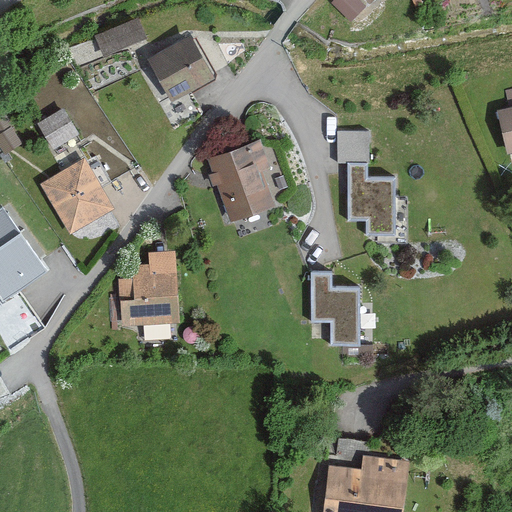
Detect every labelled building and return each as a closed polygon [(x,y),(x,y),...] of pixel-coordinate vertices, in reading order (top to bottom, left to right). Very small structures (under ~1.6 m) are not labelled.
[(361,7),(352,0),(333,0),(329,5),(347,22),(361,7)] [(142,39),(135,21),(94,37),(102,56),(142,39)] [(209,78),(185,38),(144,61),(167,102),(209,78)] [(511,154),(511,92),(505,94),(508,108),(494,112),(506,156),(511,154)] [(60,110),(34,126),(49,152),(75,136),(60,110)] [(365,133),(336,133),(335,161),(365,161),(365,133)] [(258,140),(206,159),(212,174),(207,176),(211,189),(216,187),(229,224),(274,208),(259,169),(268,166),(258,140)] [(113,210),(82,159),(39,185),(69,235),(113,210)] [(363,165),(346,165),(346,222),(366,222),(366,235),(392,235),(392,179),(363,179),(363,165)] [(3,208),(0,209),(0,297),(4,302),(48,271),(3,208)] [(176,326),(174,270),(156,271),(156,266),(130,267),(130,279),(117,280),(119,328),(176,326)] [(359,349),(360,290),(329,289),(329,275),(309,275),(309,326),(329,326),(329,349),(359,349)] [(355,462),(357,444),(337,442),(334,459),(355,462)] [(400,511),(407,465),(360,459),(358,472),(328,468),(321,511),(400,511)]
